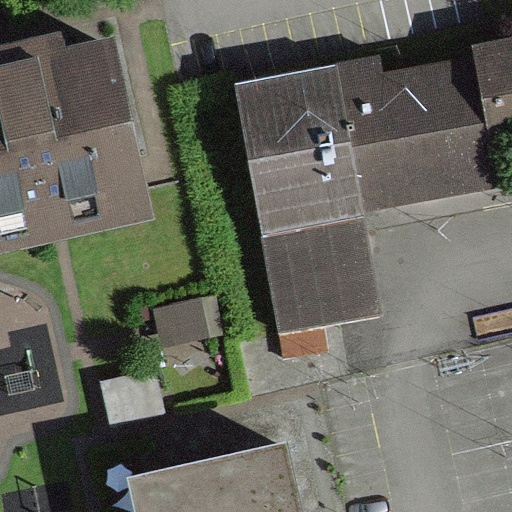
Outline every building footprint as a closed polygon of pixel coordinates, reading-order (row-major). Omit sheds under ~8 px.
[(130,39),(0,67),(0,238),(166,203),(130,39)] [(382,319),(368,212),(510,194),(502,130),(511,128),(511,48),(386,64),(385,58),(241,76),(277,360),(332,353),(329,326),(382,319)] [(161,308),(165,340),(211,334),(207,302),(161,308)] [(56,363),(7,372),(16,423),(65,414),(56,363)] [(309,511),(294,440),(142,472),(150,511),(309,511)]
